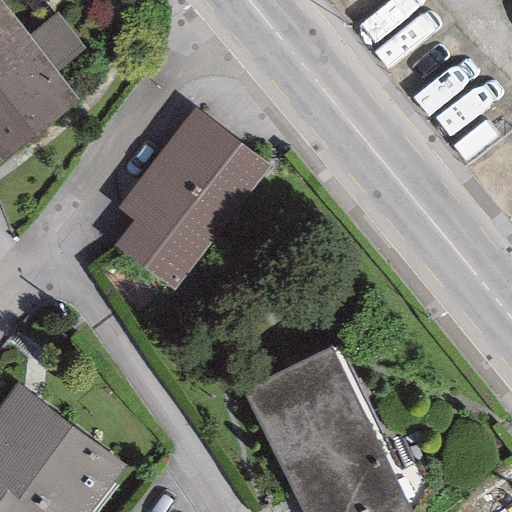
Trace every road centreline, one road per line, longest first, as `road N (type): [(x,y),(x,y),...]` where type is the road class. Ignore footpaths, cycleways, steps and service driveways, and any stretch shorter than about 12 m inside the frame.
road 1 (primary): [(511,323),(245,0)]
road 2 (residential): [(230,511),(47,233)]
road 3 (residential): [(47,233),(223,0)]
